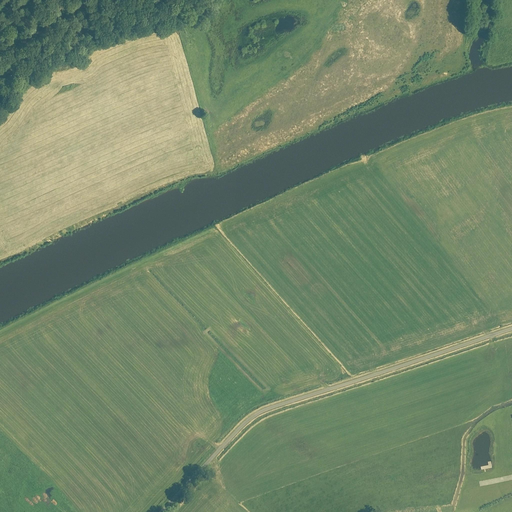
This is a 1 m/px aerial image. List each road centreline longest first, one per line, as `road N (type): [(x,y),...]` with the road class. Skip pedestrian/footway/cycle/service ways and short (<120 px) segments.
road 1 (unclassified): [(511,329),(256,418),(164,511)]
road 2 (track): [(0,61),(39,45),(69,47),(132,0)]
